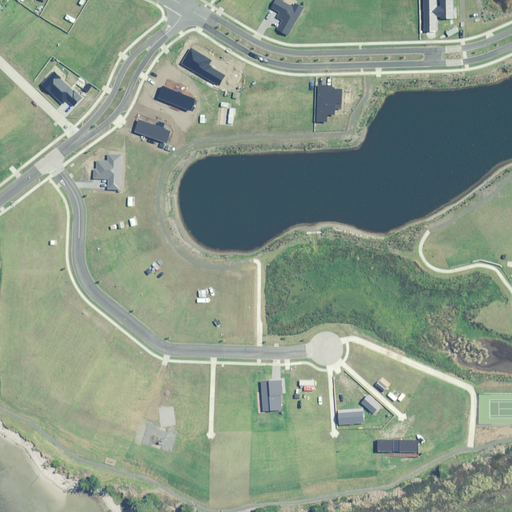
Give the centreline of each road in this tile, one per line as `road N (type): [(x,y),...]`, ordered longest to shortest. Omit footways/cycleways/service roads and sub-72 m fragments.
road 1 (residential): [(51,162),(74,197),(78,259),(91,288),(165,350),(324,350)]
road 2 (residential): [(511,38),(430,61),(313,63),(247,43),(187,9)]
road 3 (residential): [(187,9),(132,62),(110,108),(79,139)]
